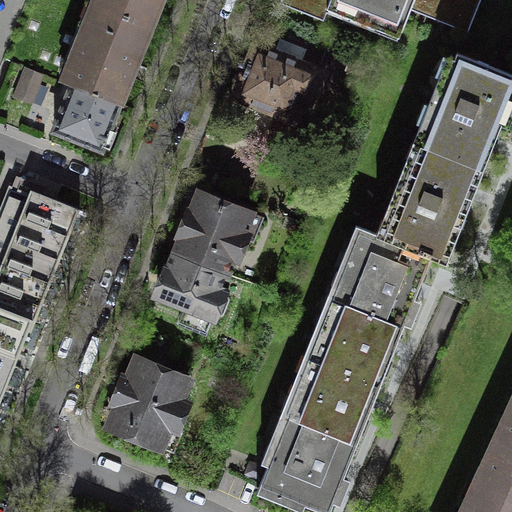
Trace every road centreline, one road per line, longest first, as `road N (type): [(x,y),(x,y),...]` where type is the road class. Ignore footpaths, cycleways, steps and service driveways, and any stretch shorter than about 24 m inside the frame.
road 1 (residential): [(136,199),(40,446)]
road 2 (residential): [(215,0),(136,199)]
road 3 (residential): [(40,446),(199,511)]
road 4 (residential): [(0,145),(136,199)]
